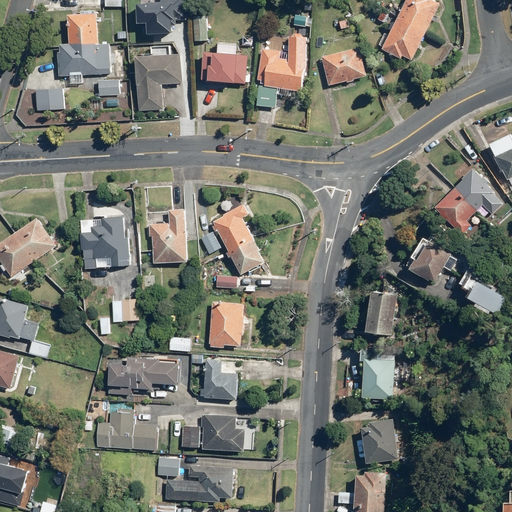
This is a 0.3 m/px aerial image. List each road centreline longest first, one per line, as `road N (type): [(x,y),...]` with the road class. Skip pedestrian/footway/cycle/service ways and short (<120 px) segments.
road 1 (tertiary): [(296,161),(195,150),(0,162)]
road 2 (tertiary): [(306,511),(335,227)]
road 3 (tertiary): [(498,83),(368,156)]
